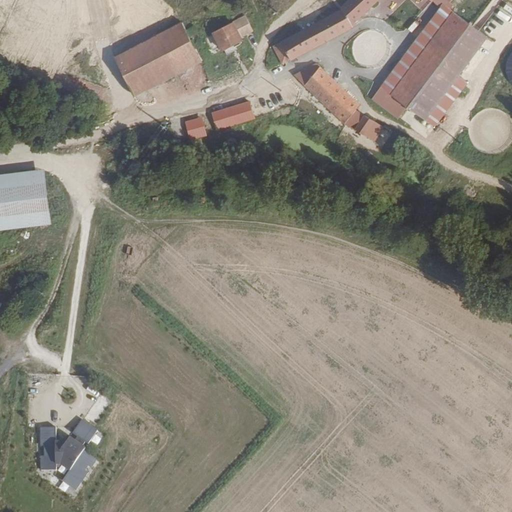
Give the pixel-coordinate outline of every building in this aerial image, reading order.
[(358,17),(375,0),(431,0),(433,1),(433,0),(445,0),(449,3),(451,0),(346,0),(340,6),(272,46),(281,62),(288,58),(290,58),(349,27),(360,19),(358,17)] [(425,119),(481,34),(447,11),(441,6),(383,90),(425,119)] [(227,28),(239,21),(233,9),(201,26),(210,42),(212,41),(214,46),(225,40),(222,35),(229,32),(227,28)] [(176,24),(172,16),(109,50),(128,87),(193,52),(182,34),(176,24)] [(188,29),(183,20),(176,24),(182,34),(188,29)] [(359,105),(318,66),(310,74),(306,70),(294,75),(343,122),(365,135),(373,122),(356,110),(359,105)] [(251,108),(245,92),(211,104),(217,120),(251,108)] [(207,126),(201,111),(187,116),(193,131),(207,126)] [(0,227),(51,221),(45,166),(0,171),(0,227)] [(415,187),(419,179),(411,174),(406,182),(415,187)] [(99,422),(108,397),(99,394),(90,419),(99,422)] [(103,430),(87,417),(68,441),(56,440),(56,423),(39,422),(36,470),(53,471),(54,465),(59,466),(68,473),(59,484),(74,496),(101,463),(86,452),(103,430)]
